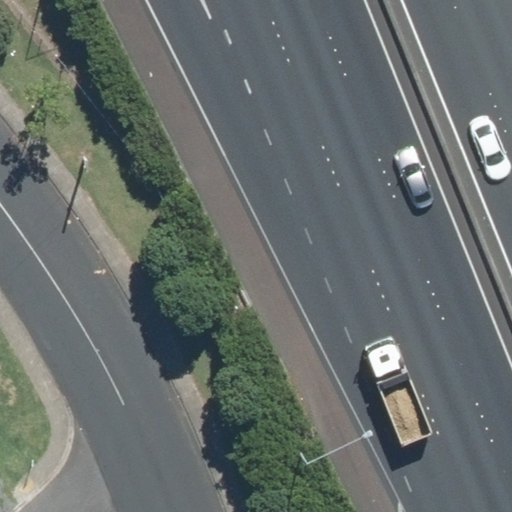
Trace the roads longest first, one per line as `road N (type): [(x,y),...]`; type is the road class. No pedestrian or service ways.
road 1 (motorway): [(495,511),(176,0)]
road 2 (motorway): [(511,488),(313,0)]
road 3 (residential): [(0,196),(68,286),(156,455)]
road 4 (motorway): [(453,0),(511,146)]
